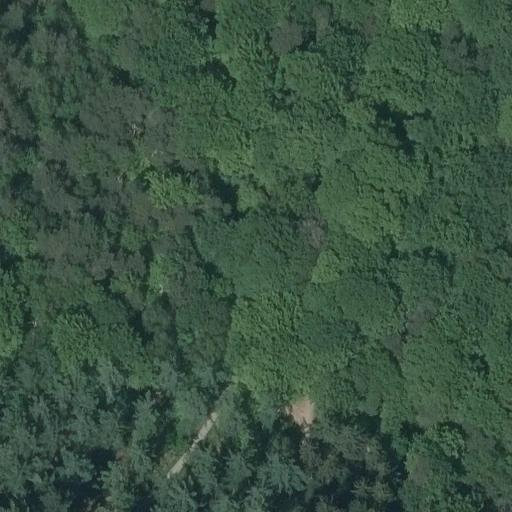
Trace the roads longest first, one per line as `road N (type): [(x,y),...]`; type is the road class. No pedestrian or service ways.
road 1 (track): [(394,0),(293,511)]
road 2 (track): [(0,362),(311,413)]
